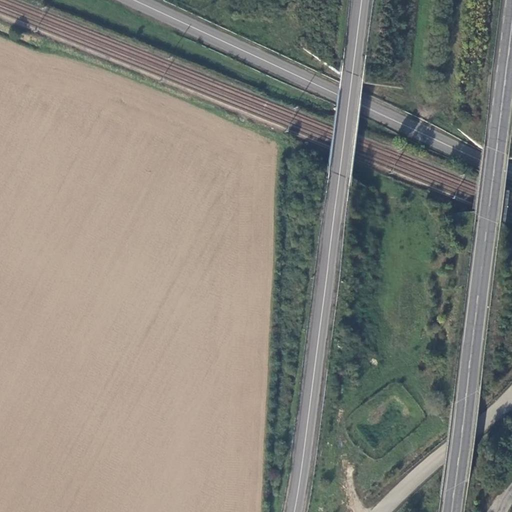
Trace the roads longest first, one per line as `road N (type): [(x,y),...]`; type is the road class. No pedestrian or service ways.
road 1 (tertiary): [(294,511),(361,0)]
road 2 (primary): [(511,22),(450,511)]
road 3 (tertiary): [(135,0),(511,174)]
road 4 (unclassified): [(381,511),(511,394)]
